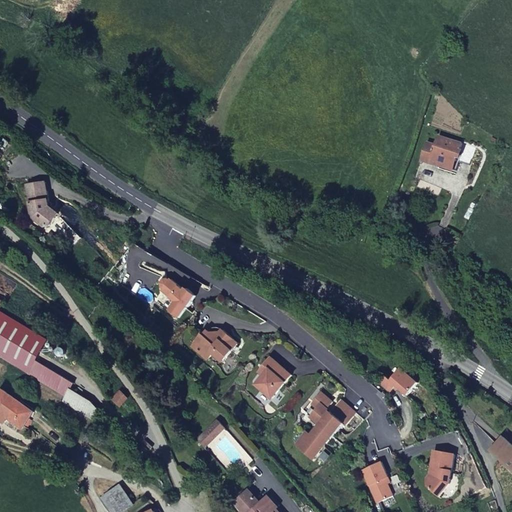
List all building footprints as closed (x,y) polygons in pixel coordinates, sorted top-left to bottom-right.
[(428,143),(422,160),(440,166),(441,167),(444,158),(456,162),(459,153),(463,154),(460,162),(470,166),(476,148),(439,136),(436,146),(428,143)] [(441,167),(440,166),(439,169),(456,175),(460,162),(463,154),(459,153),(456,162),(444,158),(441,167)] [(42,215),(41,191),(21,192),(23,224),(36,235),(42,235),(51,223),(42,215)] [(0,314),(3,309),(7,312),(12,304),(0,296),(0,314)] [(3,309),(0,314),(0,352),(76,400),(72,405),(105,426),(111,416),(101,406),(79,394),(83,387),(44,361),(56,342),(7,312),(3,309)] [(213,354),(223,362),(239,344),(223,330),(208,331),(192,347),(207,360),(213,354)] [(293,375),(272,357),(266,364),(270,368),(264,375),(256,384),(273,398),(293,375)] [(270,368),(266,364),(260,371),(264,375),(270,368)] [(397,386),(408,395),(420,382),(403,368),(392,380),(387,375),(381,382),(392,391),(397,386)] [(108,388),(119,381),(114,372),(103,380),(108,388)] [(347,425),(358,412),(342,399),(332,411),(328,408),(334,401),(323,392),(313,403),(318,408),(311,416),(320,425),(312,434),(308,431),(297,444),(314,459),(345,423),(347,425)] [(30,431),(31,430),(42,413),(8,393),(0,406),(0,419),(4,422),(8,417),(15,422),(30,431)] [(8,417),(4,422),(12,427),(15,422),(8,417)] [(228,431),(221,422),(198,440),(205,449),(228,431)] [(511,443),(504,437),(491,450),(511,469),(511,443)] [(450,483),(456,454),(435,450),(432,467),(434,468),(433,474),(431,474),(427,478),(428,485),(440,495),(450,483)] [(121,486),(103,497),(112,511),(121,511),(134,503),(121,486)] [(274,511),(275,511),(277,509),(279,508),(269,497),(261,504),(248,490),(235,503),(242,510),(243,511),(274,511)]
